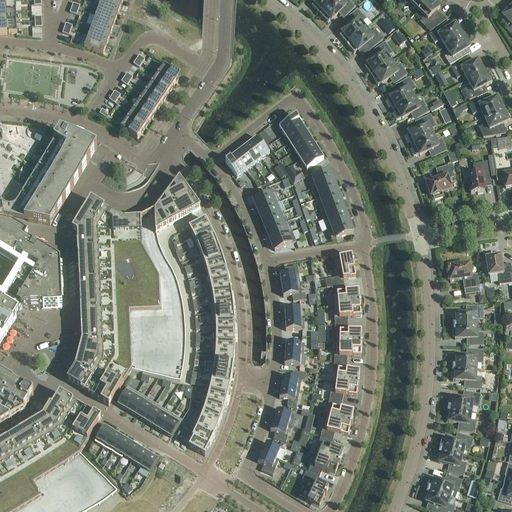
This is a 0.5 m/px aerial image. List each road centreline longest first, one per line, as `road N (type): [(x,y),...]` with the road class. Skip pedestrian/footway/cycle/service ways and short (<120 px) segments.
road 1 (residential): [(162,147),(210,211),(231,263),(243,319),(240,381),(271,385)]
road 2 (tertiary): [(419,235),(390,156),(349,84),(267,0)]
road 3 (tertiary): [(394,511),(429,392),(419,235)]
road 4 (residential): [(365,246),(351,189),(295,94),(210,160)]
road 5 (residential): [(331,511),(370,390),(365,246)]
road 6 (residential): [(271,385),(243,475),(298,511)]
road 7 (residential): [(0,111),(72,125),(141,162)]
road 8 (residential): [(271,385),(275,345),(264,262)]
